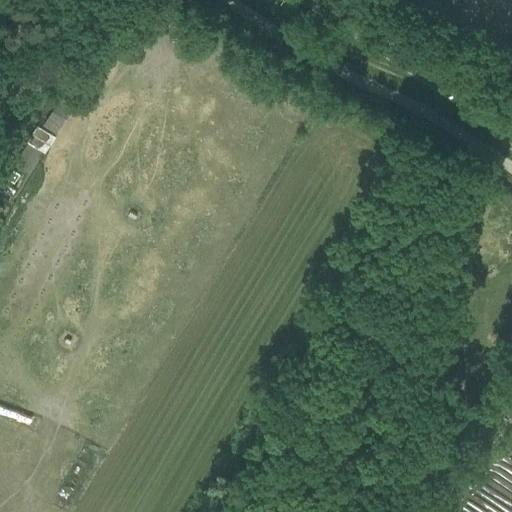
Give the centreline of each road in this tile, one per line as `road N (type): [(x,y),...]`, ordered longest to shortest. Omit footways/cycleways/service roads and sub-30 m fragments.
road 1 (tertiary): [(511,133),(301,0)]
road 2 (unclassified): [(427,511),(511,411)]
